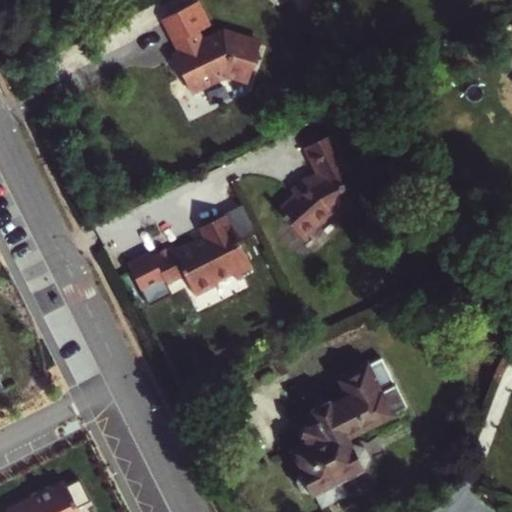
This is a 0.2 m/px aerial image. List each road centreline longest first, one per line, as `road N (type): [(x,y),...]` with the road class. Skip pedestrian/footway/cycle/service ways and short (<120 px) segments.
road 1 (unknown): [(62,257),(255,161),(324,164)]
road 2 (residential): [(0,132),(122,380)]
road 3 (residential): [(122,380),(187,511)]
road 4 (residential): [(122,380),(0,444)]
